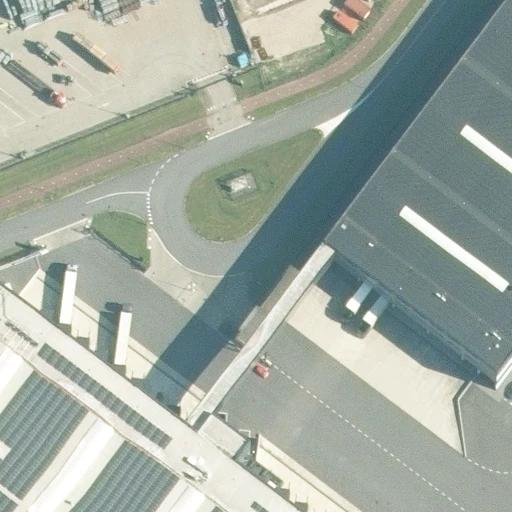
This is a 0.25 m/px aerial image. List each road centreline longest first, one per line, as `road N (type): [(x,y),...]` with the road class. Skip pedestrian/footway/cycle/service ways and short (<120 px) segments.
road 1 (unknown): [(204,257),(244,304),(477,476),(511,479)]
road 2 (unclassified): [(164,193),(178,244),(204,257),(237,259),(266,239),(386,77)]
road 3 (unclassified): [(386,77),(204,155),(164,193)]
road 4 (unclassified): [(0,239),(99,199),(164,193)]
